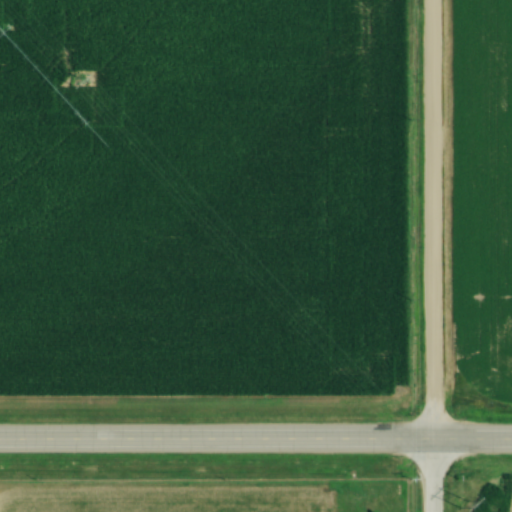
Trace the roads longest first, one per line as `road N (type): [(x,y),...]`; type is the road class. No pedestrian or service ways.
road 1 (primary): [(511,434),(0,442)]
road 2 (residential): [(433,511),(431,0)]
